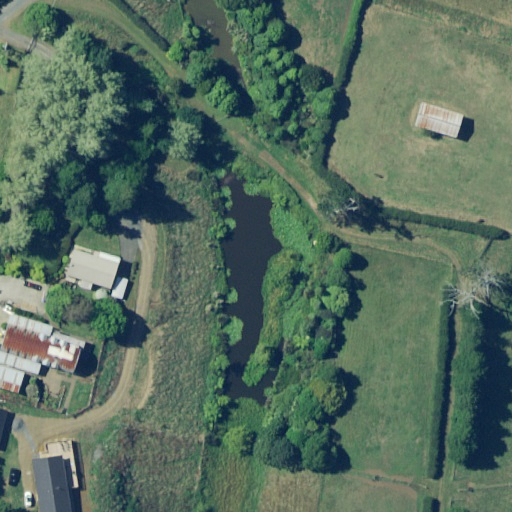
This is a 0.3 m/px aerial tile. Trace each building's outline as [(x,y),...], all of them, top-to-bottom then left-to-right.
[(463,115),(422,103),(415,126),(456,138),(463,115)] [(94,252),(73,245),(63,274),(82,280),(80,287),(90,290),(92,283),(110,289),(120,261),(94,252)] [(43,362),(77,371),(83,346),(49,337),(53,325),(12,314),(0,357),(0,363),(40,374),(43,362)] [(25,373),(0,365),(0,389),(19,395),(25,373)] [(10,422),(0,420),(0,457),(3,458),(10,422)]
